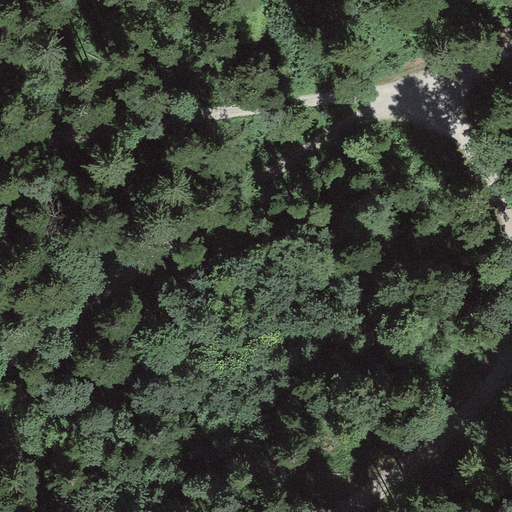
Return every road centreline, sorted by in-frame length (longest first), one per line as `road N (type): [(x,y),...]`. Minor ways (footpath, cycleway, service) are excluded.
road 1 (track): [(403,88),(0,362)]
road 2 (track): [(403,88),(0,159)]
road 3 (track): [(336,511),(427,429),(511,376)]
road 4 (track): [(511,225),(473,152),(403,88)]
